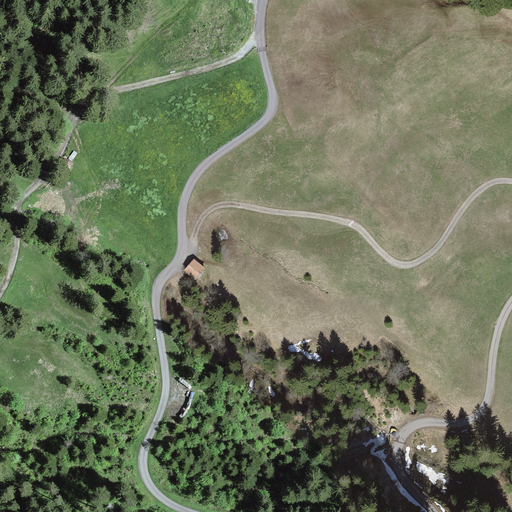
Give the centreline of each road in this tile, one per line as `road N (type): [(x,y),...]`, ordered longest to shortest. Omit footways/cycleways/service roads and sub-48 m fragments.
road 1 (track): [(183,511),(153,492),(141,461),(166,381),(155,294),(184,250),(184,206),(197,173),(266,124),(276,106),(263,36)]
road 2 (track): [(0,297),(20,235),(15,207),(58,161),(81,102),(235,62),(263,36)]
road 3 (track): [(511,184),(478,193),(433,259),(402,270),(353,225),(242,206),(210,210),(184,250)]
road 4 (track): [(437,511),(405,473),(402,445),(423,425),(463,426),(490,403),(498,338),(511,313)]
